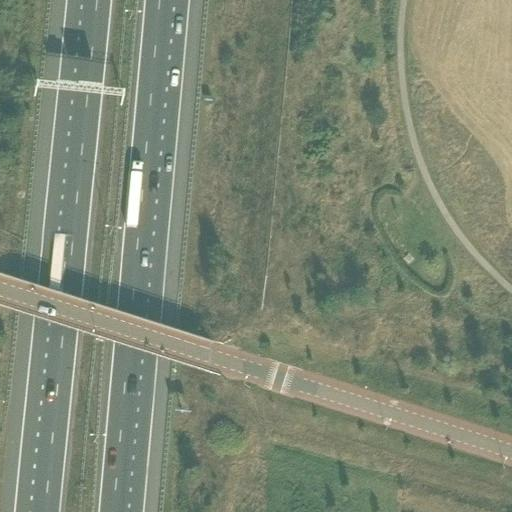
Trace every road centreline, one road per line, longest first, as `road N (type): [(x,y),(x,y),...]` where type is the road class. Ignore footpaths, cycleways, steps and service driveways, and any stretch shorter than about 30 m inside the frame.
road 1 (tertiary): [(511,456),(0,289)]
road 2 (motorway): [(92,0),(43,511)]
road 3 (motorway): [(118,511),(161,0)]
